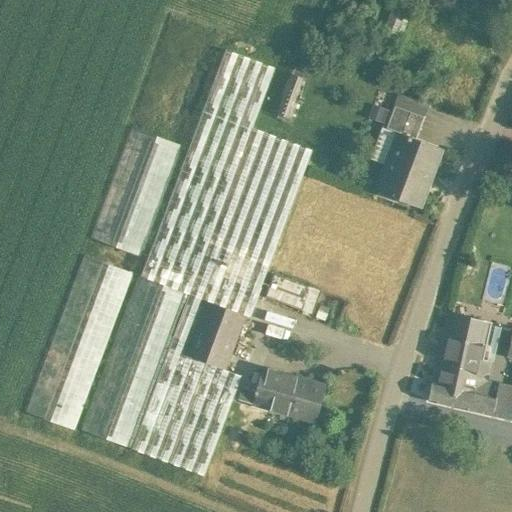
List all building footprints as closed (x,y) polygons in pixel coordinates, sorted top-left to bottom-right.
[(225,50),(140,275),(188,293),(206,300),(244,314),(249,316),(311,150),(251,128),(274,68),(225,50)] [(290,74),(276,113),(287,118),(302,78),(290,74)] [(397,94),(394,105),(424,116),(428,105),(397,94)] [(385,128),(398,133),(399,132),(415,139),(424,116),(394,105),(385,128)] [(131,127),(90,237),(141,256),(182,145),(131,127)] [(415,139),(399,132),(398,133),(376,192),(417,207),(440,148),(415,139)] [(132,273),(84,255),(25,411),(74,429),(132,273)] [(313,312),(321,289),(274,272),(265,295),(313,312)] [(138,275),(80,430),(130,448),(188,293),(140,275),(138,275)] [(188,293),(130,448),(140,452),(141,452),(203,475),(240,376),(223,370),(223,369),(185,355),(206,300),(188,293)] [(244,314),(206,300),(185,355),(223,369),(244,314)] [(498,327),(451,315),(436,384),(496,399),(499,385),(485,382),(498,327)] [(511,388),(499,385),(496,399),(492,415),(511,419),(511,338),(508,355),(511,356),(511,388)] [(301,379),(263,369),(256,393),(241,389),(238,399),(291,414),(301,379)] [(325,386),(301,379),(291,414),(315,421),(325,386)] [(436,384),(431,383),(428,400),(492,415),(496,399),(436,384)]
